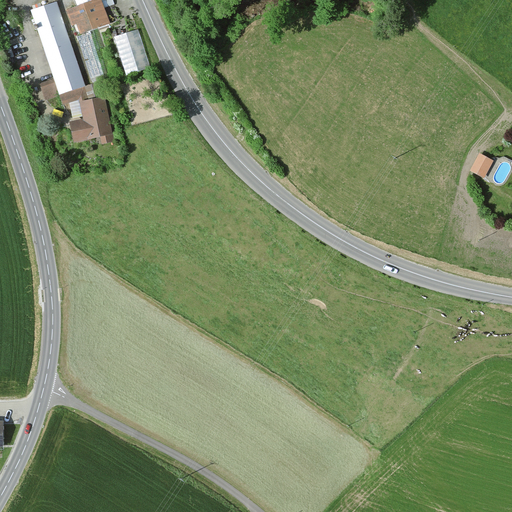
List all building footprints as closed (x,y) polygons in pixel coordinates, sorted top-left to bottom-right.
[(73,0),(75,3),(67,6),(77,36),(110,25),(101,0),(73,0)] [(54,2),(32,10),(61,95),(83,88),(54,2)] [(127,76),(151,68),(138,31),(115,39),(127,76)] [(55,84),(42,89),(46,101),(59,96),(55,84)] [(104,99),(80,105),(84,122),(69,125),(74,146),(100,139),(102,146),(115,143),(104,99)] [(468,174),(482,182),(492,164),(478,157),(468,174)]
